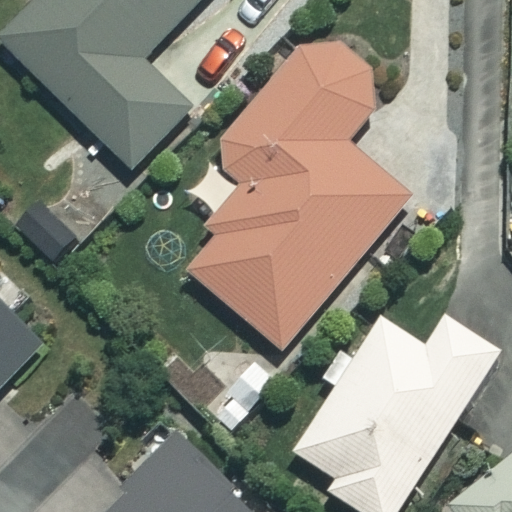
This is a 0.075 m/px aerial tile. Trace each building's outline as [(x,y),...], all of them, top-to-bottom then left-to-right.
[(200,0),(40,0),(0,40),(0,42),(129,173),(189,114),(138,62),(200,0)] [(372,84),(314,35),(207,161),(250,197),(185,274),(279,353),(409,200),(344,145),(368,116),(372,84)] [(455,136),(421,136),(421,207),(455,206),(455,136)] [(102,204),(63,173),(15,233),(54,264),(102,204)] [(0,384),(38,345),(0,308),(0,384)] [(424,352),(374,318),(327,387),(334,392),(284,465),(352,511),(394,511),(500,357),(445,320),(424,352)] [(237,511),(175,449),(111,511),(237,511)] [(511,511),(511,458),(448,510),(449,511),(511,511)]
